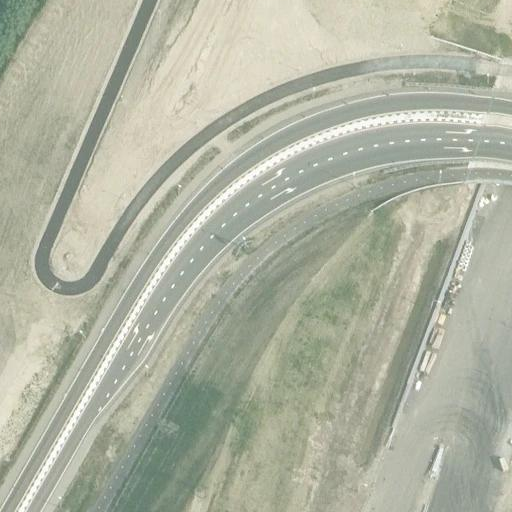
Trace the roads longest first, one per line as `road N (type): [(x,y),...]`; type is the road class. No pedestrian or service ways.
road 1 (secondary): [(511,112),(463,103),(378,104),(332,115),(251,157),(176,231),(8,511)]
road 2 (secondary): [(34,511),(177,279),(264,190),(384,145),(511,152)]
road 3 (motorway): [(511,204),(397,511)]
road 4 (motorway): [(511,354),(463,511)]
